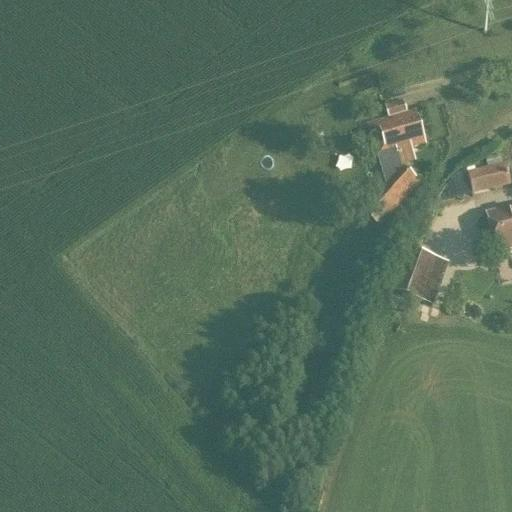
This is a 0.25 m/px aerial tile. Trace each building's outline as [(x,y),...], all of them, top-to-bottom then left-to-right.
[(327,147),(345,141),(335,110),(318,116),(327,147)] [(397,155),(425,147),(415,112),(367,127),(370,136),(376,134),(380,147),(373,149),(376,162),(388,158),(395,178),(363,213),(377,226),(416,182),(401,168),(397,155)] [(472,196),(510,188),(505,166),(467,174),(472,196)] [(494,253),(511,249),(511,211),(486,217),(494,253)] [(433,310),(449,267),(407,251),(392,294),(433,310)]
